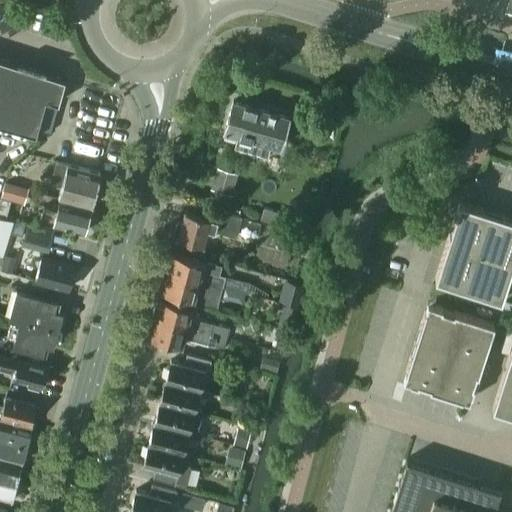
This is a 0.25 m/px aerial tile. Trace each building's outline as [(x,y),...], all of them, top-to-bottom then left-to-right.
[(0,124),(35,134),(45,98),(58,102),(58,101),(64,79),(0,59),(0,124)] [(224,131),(225,131),(223,135),(236,139),(234,146),(267,155),(270,144),(279,147),(288,116),(233,100),(224,131)] [(100,173),(56,160),(50,183),(61,187),(58,197),(91,206),(100,173)] [(29,188),(6,182),(2,198),(25,205),(29,188)] [(90,210),(60,202),(58,209),(43,205),(39,220),(84,233),(90,210)] [(511,266),(511,218),(459,202),(434,279),(501,300),(511,266)] [(216,209),(214,218),(185,210),(181,222),(179,222),(176,223),(174,231),(176,234),(178,235),(177,237),(203,244),(207,229),(236,236),(242,216),(216,209)] [(27,225),(22,246),(48,252),(54,231),(27,225)] [(167,261),(164,272),(222,287),(225,288),(238,292),(241,281),(225,277),(226,276),(219,274),(221,266),(204,261),(173,253),(171,260),(170,260),(167,261)] [(35,280),(62,287),(68,289),(69,286),(72,284),(74,278),(72,275),(75,265),(41,256),(35,280)] [(164,272),(161,281),(164,284),(165,284),(163,292),(194,300),(217,306),(222,287),(164,272)] [(15,290),(9,315),(13,316),(12,318),(18,320),(19,318),(56,328),(57,326),(59,324),(61,317),(60,314),(61,312),(56,310),(58,301),(20,291),(15,290)] [(154,307),(151,318),(226,338),(229,328),(213,323),(190,316),(192,307),(161,299),(159,306),(158,306),(154,307)] [(405,372),(402,379),(410,381),(418,384),(418,382),(429,386),(429,388),(461,398),(469,400),(471,393),(494,323),(435,304),(427,302),(425,309),(405,372)] [(56,330),(56,328),(19,318),(18,320),(12,343),(45,352),(47,343),(52,344),(52,342),(55,340),(57,332),(56,330)] [(226,338),(151,318),(149,328),(151,330),(152,330),(150,338),(181,346),(184,337),(207,343),(208,343),(224,347),(226,338)] [(511,344),(492,408),(511,414),(511,344)] [(48,367),(0,353),(0,365),(14,370),(12,378),(42,386),(48,367)] [(165,380),(200,389),(200,388),(205,369),(208,370),(211,359),(186,353),(184,362),(171,359),(165,380)] [(165,380),(160,401),(195,410),(199,395),(209,397),(210,390),(200,388),(200,389),(165,380)] [(2,404),(0,403),(0,416),(30,424),(32,417),(36,418),(38,408),(35,407),(35,404),(5,397),(2,404)] [(160,401),(154,423),(188,432),(187,436),(196,438),(198,429),(203,412),(195,410),(160,401)] [(0,438),(26,446),(31,429),(0,420),(0,438)] [(154,423),(148,443),(183,453),(187,436),(188,432),(154,423)] [(198,429),(196,438),(202,440),(205,431),(198,429)] [(26,446),(0,438),(0,456),(21,462),(26,446)] [(148,443),(142,464),(156,468),(153,478),(177,484),(186,487),(191,467),(188,463),(190,455),(183,453),(148,443)] [(406,458),(389,511),(492,511),(493,511),(494,507),(500,489),(481,482),(406,458)] [(0,479),(16,484),(20,467),(0,461),(0,479)] [(16,484),(0,479),(0,497),(11,500),(16,484)] [(136,489),(130,511),(135,511),(166,511),(170,499),(173,500),(176,489),(152,483),(149,492),(136,489)]
